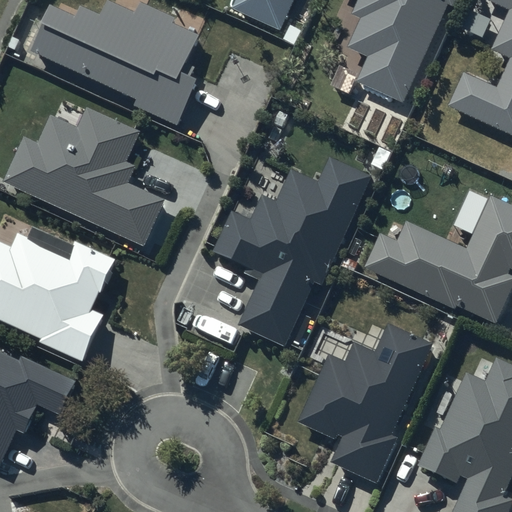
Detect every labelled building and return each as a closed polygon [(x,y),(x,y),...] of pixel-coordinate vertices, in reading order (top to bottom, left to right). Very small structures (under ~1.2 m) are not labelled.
[(61,15),(56,13),(35,60),(142,106),(139,115),(181,133),(202,86),(187,80),(209,28),(182,16),(179,23),(150,11),(154,3),(147,0),(121,0),(118,9),(114,8),(107,25),(86,16),(84,18),(64,9),(61,15)] [(243,0),(237,14),(284,35),(299,0),(243,0)] [(358,0),(364,2),(356,20),(367,25),(354,53),(373,61),(361,88),(408,109),(451,11),(457,13),(462,0),(358,0)] [(467,76),(452,109),(511,136),(511,0),(486,0),(486,1),(511,12),(511,18),(496,53),(511,60),(511,68),(502,91),(467,76)] [(42,148),(28,142),(6,188),(148,254),(170,206),(133,189),(140,173),(130,168),(144,138),(90,113),(81,132),(55,120),(42,148)] [(376,183),(333,163),(322,186),(294,174),(279,207),(265,201),(255,225),(236,216),(218,256),(253,272),(250,280),(263,286),(243,331),(290,352),(319,289),(325,292),(376,183)] [(387,238),(370,273),(462,316),(464,311),(501,328),(511,306),(511,206),(496,199),(471,252),(413,225),(403,245),(387,238)] [(0,322),(47,343),(45,348),(89,367),(110,321),(97,315),(105,298),(107,299),(121,265),(81,247),(79,250),(40,233),(35,244),(23,239),(17,252),(0,244),(0,322)] [(398,439),(439,348),(394,328),(381,357),(360,347),(352,366),(334,358),(303,428),(342,445),(344,440),(347,441),(336,468),(382,488),(403,441),(398,439)] [(0,467),(5,470),(21,436),(30,439),(44,409),(65,419),(81,385),(0,347),(0,467)] [(511,511),(511,502),(508,501),(511,491),(511,367),(501,362),(489,386),(472,378),(446,435),(440,432),(422,471),(462,490),(466,482),(472,484),(459,511),(511,511)]
